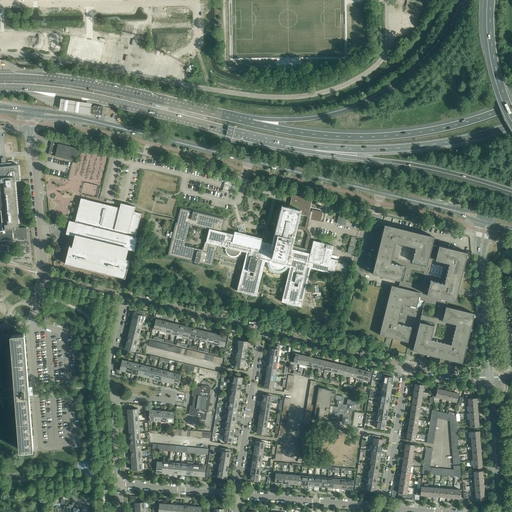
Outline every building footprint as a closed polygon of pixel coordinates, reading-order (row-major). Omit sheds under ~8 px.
[(92,104),(61,99),(60,109),(59,110),(90,115),(92,104)] [(89,114),(101,115),(102,115),(103,107),(94,105),(90,108),(89,114)] [(49,154),(48,153),(48,154),(55,155),(55,156),(71,160),(76,161),(78,161),(81,149),(79,149),(79,148),(79,149),(70,146),(71,143),(52,138),(52,139),(49,154)] [(0,210),(1,211),(2,229),(0,229),(0,239),(27,237),(26,229),(26,227),(19,228),(15,182),(20,181),(18,162),(7,163),(2,163),(0,163),(0,210)] [(225,179),(222,191),(230,193),(233,181),(225,179)] [(290,267),(281,302),(287,303),(301,307),(305,291),(310,268),(333,274),(334,271),(340,273),(342,264),(337,263),(338,260),(330,258),(333,246),(313,241),(311,250),(292,246),(300,216),(311,219),(320,221),(324,203),(287,193),(286,196),(284,196),(284,197),(283,201),(285,201),(283,206),(282,206),(272,244),(243,237),(222,232),(225,219),(181,208),(180,208),(177,221),(177,223),(176,223),(172,238),(168,255),(212,266),(216,251),(217,252),(218,245),(228,248),(228,250),(229,253),(231,254),(233,255),(236,254),(238,253),(240,254),(241,251),(246,252),(237,291),(256,296),(265,261),(269,262),(270,265),(272,268),(274,270),(277,271),(281,270),(284,269),(286,266),(290,267)] [(98,203),(81,198),(75,222),(69,220),(67,227),(66,234),(75,236),(73,246),(69,245),(65,264),(125,278),(130,260),(125,259),(127,249),(134,251),(137,237),(135,237),(141,213),(134,212),(135,207),(131,206),(121,203),(120,208),(98,203)] [(339,216),(337,223),(345,225),(346,218),(340,216),(339,216)] [(384,224),(383,228),(372,274),(400,281),(398,287),(391,285),(379,335),(408,342),(411,327),(397,324),(402,304),(416,307),(423,309),(412,350),(462,363),(474,313),(446,306),(448,300),(455,302),(467,252),(432,243),(434,237),(384,224)] [(347,253),(353,254),(357,238),(351,236),(347,253)] [(343,262),(342,264),(340,273),(340,275),(347,277),(351,263),(343,262)] [(134,314),(132,319),(143,322),(144,316),(134,314)] [(132,319),(131,325),(141,328),(143,322),(132,319)] [(153,329),(159,331),(162,320),(156,319),(153,329)] [(159,331),(165,332),(168,322),(162,320),(159,331)] [(165,332),(171,334),(174,323),(168,322),(165,332)] [(171,334),(177,335),(179,325),(174,323),(171,334)] [(131,325),(129,331),(140,334),(141,328),(131,325)] [(177,335),(183,337),(185,326),(179,325),(177,335)] [(183,337),(189,338),(191,328),(185,326),(183,337)] [(189,338),(195,339),(197,329),(191,328),(189,338)] [(195,339),(200,341),(203,331),(197,329),(195,339)] [(129,331),(128,337),(138,340),(140,334),(129,331)] [(200,341),(206,342),(209,332),(203,331),(200,341)] [(206,342),(212,344),(215,333),(209,332),(206,342)] [(29,387),(29,386),(24,333),(10,334),(19,450),(34,449),(29,394),(31,394),(31,387),(29,387)] [(212,344),(218,345),(221,335),(215,333),(212,344)] [(221,335),(218,345),(224,347),(226,336),(221,335)] [(128,337),(126,343),(137,346),(138,340),(128,337)] [(239,340),(238,347),(247,349),(248,342),(239,340)] [(137,346),(126,343),(125,349),(135,351),(137,346)] [(270,348),(269,354),(278,356),(279,349),(280,346),(274,345),(273,348),(270,348)] [(293,362),(299,364),(302,355),(296,354),(296,353),(295,353),(293,362)] [(299,364),(306,365),(308,357),(302,355),(299,364)] [(306,365),(312,367),(314,358),(308,357),(306,365)] [(312,367),(318,369),(321,360),(314,358),(312,367)] [(120,370),(126,372),(128,361),(122,360),(120,370)] [(318,369),(325,370),(327,361),(321,360),(318,369)] [(126,372),(131,373),(134,363),(128,361),(126,372)] [(325,370),(331,372),(333,363),(327,361),(325,370)] [(131,373),(137,375),(140,364),(134,363),(131,373)] [(331,372),(337,373),(340,364),(333,363),(331,372)] [(137,375),(143,376),(146,366),(140,364),(137,375)] [(337,373),(344,375),(346,366),(340,364),(337,373)] [(143,376),(149,378),(152,367),(146,366),(143,376)] [(344,375),(350,376),(352,368),(346,366),(344,375)] [(149,378),(155,379),(157,369),(152,367),(149,378)] [(350,376),(356,378),(359,369),(352,368),(350,376)] [(155,379),(161,380),(163,370),(157,369),(155,379)] [(359,369),(356,378),(356,381),(356,380),(362,382),(363,380),(365,371),(359,369)] [(161,380),(167,382),(169,372),(163,370),(161,380)] [(371,372),(365,371),(363,380),(369,381),(371,372)] [(167,382),(172,383),(175,373),(169,372),(167,382)] [(175,373),(172,383),(178,385),(181,375),(175,373)] [(233,376),(232,383),(241,384),(242,378),(235,377),(236,374),(232,373),(231,376),(233,376)] [(382,383),(383,383),(392,384),(393,378),(392,377),(392,375),(383,373),(382,383)] [(274,381),(265,380),(264,387),(273,388),(274,381)] [(415,384),(414,391),(423,392),(424,385),(415,384)] [(193,391),(193,393),(193,395),(194,395),(193,400),(193,402),(192,407),(191,407),(191,409),(190,411),(190,415),(197,416),(196,419),(199,419),(200,418),(205,419),(206,417),(206,415),(207,412),(208,412),(211,395),(209,395),(210,391),(210,389),(210,387),(205,386),(201,385),(201,388),(194,387),(194,391),(193,391)] [(435,397),(442,399),(444,390),(437,388),(435,397)] [(442,399),(449,401),(451,392),(444,390),(442,399)] [(414,391),(413,398),(422,399),(423,392),(414,391)] [(451,392),(449,401),(456,402),(458,394),(451,392)] [(328,417),(339,419),(340,412),(343,413),(342,423),(351,424),(351,420),(349,420),(350,414),(349,413),(349,410),(353,411),(354,404),(356,405),(357,401),(348,399),(347,405),(342,404),(344,397),(336,395),(336,399),(337,400),(337,404),(338,404),(338,407),(333,406),(332,413),(328,413),(328,417)] [(413,398),(412,405),(421,406),(422,399),(413,398)] [(226,408),(228,408),(237,410),(238,404),(229,402),(227,402),(226,408)] [(412,405),(411,412),(419,413),(421,406),(412,405)] [(437,418),(440,419),(442,412),(432,410),(437,418)] [(411,412),(410,418),(418,420),(419,413),(411,412)] [(410,418),(408,425),(417,427),(418,420),(410,418)] [(386,422),(377,421),(376,428),(385,429),(386,422)] [(408,425),(407,432),(416,434),(417,427),(408,425)] [(267,428),(258,426),(257,433),(266,435),(267,428)] [(416,434),(407,432),(406,439),(415,441),(416,434)] [(233,436),(224,434),(223,441),(232,442),(233,436)] [(374,438),(373,445),(382,446),(383,440),(374,438)] [(406,444),(404,451),(413,452),(414,445),(406,444)] [(222,448),(220,457),(229,459),(230,452),(229,452),(230,449),(222,448)] [(404,451),(403,458),(412,459),(413,452),(404,451)] [(403,458),(402,465),(411,466),(412,459),(403,458)] [(156,472),(162,473),(163,462),(157,461),(157,462),(153,462),(154,466),(157,466),(156,472)] [(402,465),(401,472),(410,473),(411,466),(402,465)] [(401,472),(400,478),(409,480),(410,473),(401,472)] [(259,474),(251,473),(249,479),(249,480),(258,481),(259,480),(259,474)] [(400,478),(399,485),(408,487),(409,480),(400,478)] [(376,484),(367,483),(367,484),(365,484),(364,489),(375,491),(376,484)] [(408,487),(399,485),(398,493),(407,494),(408,487)]
